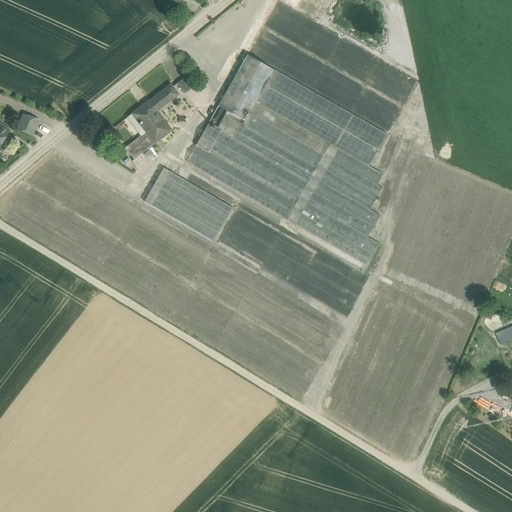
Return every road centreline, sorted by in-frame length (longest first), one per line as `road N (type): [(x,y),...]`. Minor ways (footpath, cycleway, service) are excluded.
road 1 (track): [(479,511),(0,224)]
road 2 (unclassified): [(229,0),(0,184)]
road 3 (track): [(415,472),(468,390),(511,369)]
